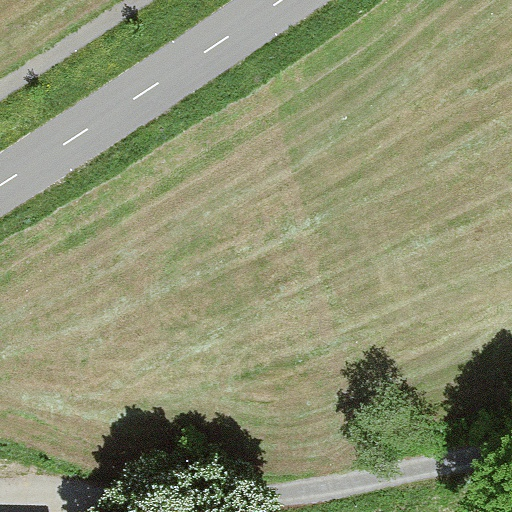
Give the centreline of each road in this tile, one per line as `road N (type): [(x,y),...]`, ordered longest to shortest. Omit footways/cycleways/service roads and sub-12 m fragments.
road 1 (residential): [(0,497),(193,506),(299,497),(511,454)]
road 2 (tertiary): [(0,186),(280,0)]
